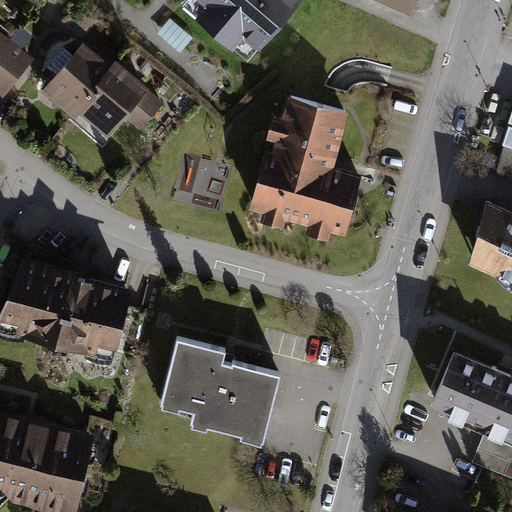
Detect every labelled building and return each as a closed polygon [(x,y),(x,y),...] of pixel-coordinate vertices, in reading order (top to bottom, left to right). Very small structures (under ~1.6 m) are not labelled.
[(306,0),(187,0),(186,2),(253,61),(306,0)] [(32,59),(7,39),(0,48),(0,93),(3,95),(32,59)] [(72,109),(78,114),(116,67),(104,58),(100,63),(73,41),(33,90),(66,116),(72,109)] [(160,103),(116,67),(78,114),(104,135),(123,111),(141,126),(160,103)] [(349,112),(287,95),(280,120),(273,118),(267,139),(274,141),(272,152),(265,150),(249,209),(263,212),(260,222),(284,228),(286,219),(308,225),(306,233),(330,240),(332,231),(346,235),(362,174),(334,166),(349,112)] [(511,115),(511,119),(502,115),(491,139),(511,148),(511,115)] [(511,212),(488,201),(469,265),(511,285),(511,212)] [(78,272),(21,257),(0,308),(0,319),(18,324),(16,335),(96,355),(99,345),(117,349),(132,290),(77,276),(78,272)] [(226,351),(179,339),(161,408),(195,416),(193,425),(262,443),(279,376),(223,362),(226,351)] [(428,398),(511,434),(511,370),(451,344),(428,398)] [(74,511),(94,436),(0,411),(0,490),(12,505),(41,511),(74,511)] [(436,511),(416,503),(412,511),(436,511)]
